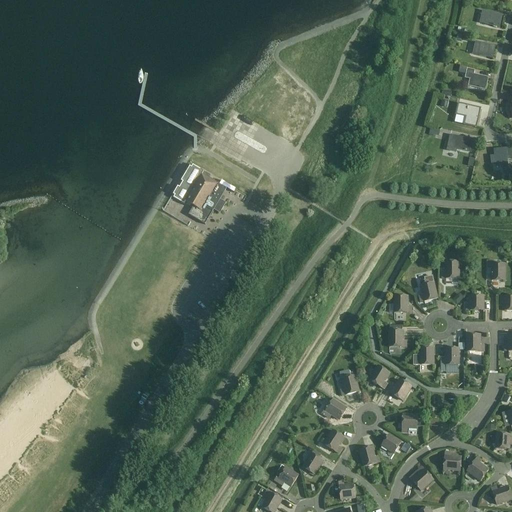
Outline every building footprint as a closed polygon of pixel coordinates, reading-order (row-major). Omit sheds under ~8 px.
[(499,28),(502,16),(483,12),(482,16),(486,17),(485,24),(499,28)] [(495,47),(476,43),(473,55),(492,59),(495,47)] [(474,71),(467,70),(466,74),(465,79),(472,80),(470,87),(485,90),(488,79),(473,76),(474,71)] [(458,105),(456,116),(466,118),(464,126),(476,129),(478,120),(480,110),(466,106),(458,105)] [(450,136),(447,151),(456,153),(457,150),(471,153),(473,141),(454,137),(450,136)] [(502,165),(503,170),(503,176),(509,176),(510,182),(511,181),(511,168),(508,169),(506,150),(494,151),(494,157),(490,157),(491,165),(495,164),(495,166),(502,165)] [(177,187),(173,195),(175,196),(173,198),(184,205),(186,202),(194,207),(189,216),(199,222),(205,226),(214,210),(219,213),(225,204),(219,201),(224,194),(225,192),(226,189),(234,194),(235,190),(221,182),(220,185),(219,185),(209,179),(210,176),(200,170),(193,166),(191,168),(190,167),(181,182),(183,183),(179,188),(177,187)] [(493,261),(487,261),(487,269),(491,269),(491,281),(505,282),(505,265),(493,265),(493,261)] [(445,272),(441,272),(441,280),(445,280),(459,280),(459,263),(445,263),(445,272)] [(422,296),(419,296),(420,303),(424,302),(437,300),(433,284),(432,277),(430,278),(425,279),(425,282),(420,283),(420,286),(422,296)] [(459,294),(452,301),(456,305),(463,298),(459,294)] [(407,297),(394,297),(394,314),(407,314),(411,314),(411,307),(407,307),(407,297)] [(470,304),(466,304),(466,311),(470,312),(483,312),(483,297),(470,297),(470,304)] [(511,297),(504,297),(500,297),(500,305),(504,305),(504,312),(511,311),(511,297)] [(389,332),(389,348),(402,348),(406,348),(406,341),(402,341),(402,332),(401,332),(401,327),(389,327),(389,332)] [(480,336),(466,336),(467,353),(480,352),(484,352),(484,346),(480,346),(480,336)] [(420,356),(413,356),(413,366),(420,366),(433,366),(433,350),(428,350),(428,345),(422,345),(420,345),(420,356)] [(445,358),(441,358),(441,373),(446,373),(446,366),(458,366),(458,351),(458,350),(445,350),(445,358)] [(378,367),(369,381),(381,388),(384,390),(388,384),(384,382),(389,374),(378,367)] [(349,371),(340,374),(342,380),(344,389),(340,390),(341,397),(346,396),(359,393),(355,377),(351,378),(349,371)] [(391,387),(387,392),(391,395),(403,402),(411,388),(414,390),(417,386),(410,382),(408,386),(400,381),(395,389),(391,387)] [(324,410),(321,415),(329,419),(331,416),(339,421),(346,409),(333,401),(326,412),(324,410)] [(402,429),(402,433),(408,433),(409,430),(416,430),(416,427),(417,420),(417,417),(403,416),(402,429)] [(333,432),(324,445),(335,453),(338,455),(342,449),(339,447),(344,439),(333,432)] [(493,435),(492,444),(496,444),(495,449),(509,450),(510,436),(496,435),(493,435)] [(394,455),(401,443),(389,436),(381,447),(394,455)] [(405,444),(401,450),(406,454),(410,448),(405,444)] [(314,446),(310,452),(317,457),(321,451),(314,446)] [(372,448),(359,452),(363,468),(376,464),(380,463),(378,457),(374,458),(372,448)] [(445,457),(443,470),(460,472),(461,458),(450,457),(450,453),(445,453),(445,457)] [(314,476),(323,462),(311,455),(303,469),(314,476)] [(475,461),(467,472),(480,482),(488,471),(480,465),(482,462),(477,458),(475,461)] [(277,477),(274,482),(281,487),(284,483),(291,488),(298,477),(286,469),(280,478),(277,477)] [(412,475),(408,478),(412,482),(421,492),(433,481),(424,471),(415,478),(412,475)] [(343,482),(339,483),(339,487),(341,501),(355,499),(353,486),(344,487),(343,482)] [(496,487),(491,489),(492,493),(497,506),(511,501),(508,488),(498,491),(496,487)] [(266,501),(262,508),(268,511),(275,511),(282,501),(270,494),(266,492),(262,499),(266,501)]
